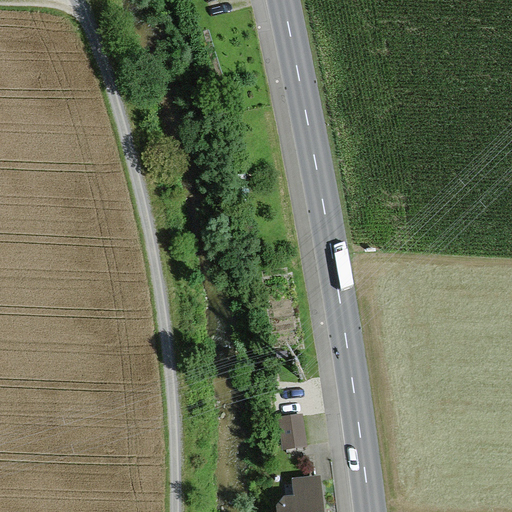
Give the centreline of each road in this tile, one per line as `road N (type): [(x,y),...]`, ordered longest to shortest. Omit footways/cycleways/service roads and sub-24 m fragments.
road 1 (track): [(174,511),(168,341),(133,157),(77,0)]
road 2 (primary): [(367,511),(284,0)]
